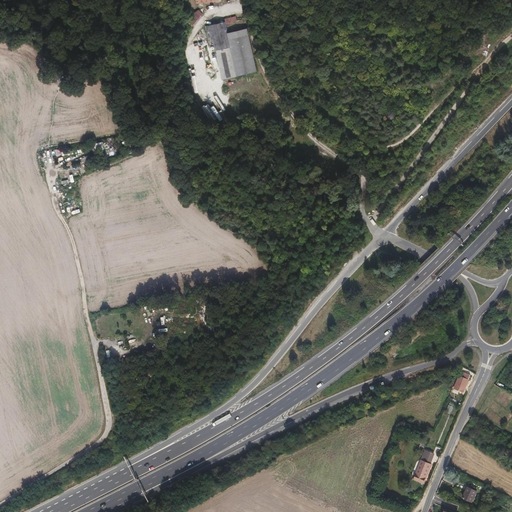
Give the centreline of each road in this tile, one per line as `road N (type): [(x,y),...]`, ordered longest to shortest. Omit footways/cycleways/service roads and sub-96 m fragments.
road 1 (trunk): [(511,180),(348,340),(259,403),(130,471)]
road 2 (trunk): [(148,482),(341,363),(437,283),(511,205)]
road 3 (track): [(0,502),(102,439),(107,426),(51,161),(102,146)]
road 4 (trunk): [(148,482),(476,339)]
road 5 (trunk): [(385,235),(244,394),(130,471)]
road 6 (track): [(385,235),(361,211),(360,172),(296,123),(260,64),(242,0)]
road 7 (track): [(370,224),(487,59),(511,36)]
road 8 (trunk): [(511,102),(385,235)]
road 9 (tertiary): [(428,500),(486,367)]
road 10 (track): [(246,11),(218,10),(190,39),(214,104)]
